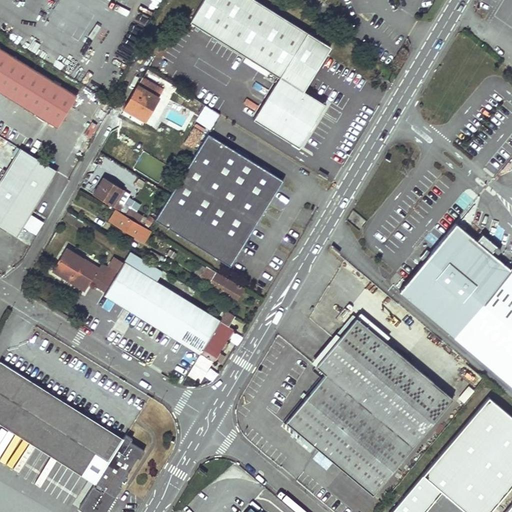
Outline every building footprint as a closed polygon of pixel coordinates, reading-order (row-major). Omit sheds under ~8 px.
[(331,45),(258,0),(203,0),(190,21),(279,76),(252,119),(298,149),(318,116),(314,99),(303,91),(331,45)] [(0,49),(0,94),(55,128),(75,96),(0,49)] [(163,89),(143,76),(125,108),(145,120),(163,89)] [(168,119),(183,125),(186,118),(170,111),(168,119)] [(202,132),(193,127),(185,142),(193,148),(202,132)] [(281,180),(206,134),(153,220),(228,266),(255,224),(254,220),(264,204),(268,203),(281,180)] [(56,172),(0,137),(0,227),(16,237),(56,172)] [(120,189),(103,178),(92,195),(118,210),(121,204),(117,201),(113,200),(120,189)] [(123,191),(120,189),(113,200),(117,201),(123,191)] [(254,220),(255,224),(268,203),(264,204),(254,220)] [(148,231),(116,211),(110,220),(143,240),(148,231)] [(32,214),(24,227),(36,234),(44,221),(32,214)] [(452,338),(508,270),(488,253),(490,251),(494,254),(497,250),(478,235),(473,241),(452,224),(427,254),(423,250),(416,258),(420,262),(396,292),(452,338)] [(96,270),(59,247),(48,266),(80,286),(85,278),(86,276),(90,278),(89,281),(102,289),(109,278),(96,270)] [(127,249),(121,259),(153,279),(159,269),(127,249)] [(156,254),(150,250),(146,256),(156,262),(159,258),(155,256),(156,254)] [(153,279),(121,259),(112,273),(109,278),(102,289),(101,291),(211,360),(231,327),(226,324),(232,314),(223,309),(217,319),(153,279)] [(112,273),(99,264),(96,270),(109,278),(112,273)] [(242,290),(208,269),(206,272),(208,273),(205,278),(210,282),(220,289),(218,293),(227,299),(229,295),(236,299),(242,290)] [(511,273),(508,270),(452,338),(511,388),(511,273)] [(309,368),(352,317),(348,314),(305,365),(309,368)] [(448,397),(352,317),(309,368),(317,375),(279,421),(366,495),(448,397)] [(199,381),(211,361),(199,354),(187,374),(199,381)] [(84,511),(103,511),(120,486),(118,484),(120,481),(122,483),(126,476),(124,475),(135,457),(137,459),(142,451),(128,442),(130,440),(122,435),(120,439),(118,442),(20,381),(22,378),(0,364),(0,431),(3,433),(5,429),(7,426),(94,481),(93,484),(78,508),(84,511)] [(20,381),(118,442),(120,439),(22,378),(20,381)] [(489,511),(511,484),(511,418),(486,397),(389,511),(422,511),(430,503),(440,491),(450,500),(464,511),(489,511)] [(93,484),(94,481),(7,426),(5,429),(93,484)] [(511,511),(511,484),(489,511),(511,511)]
